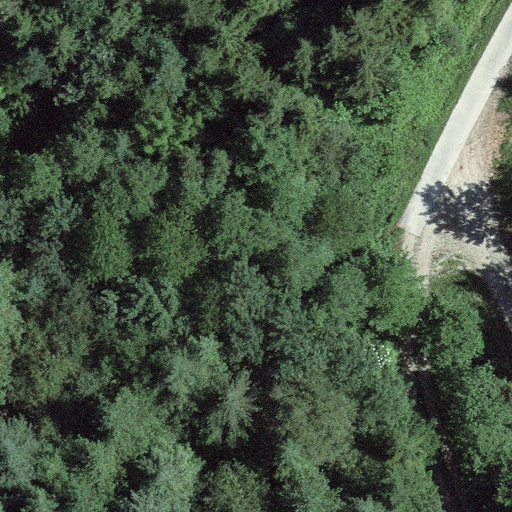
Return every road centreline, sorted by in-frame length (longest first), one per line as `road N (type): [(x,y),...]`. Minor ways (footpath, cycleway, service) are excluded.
road 1 (track): [(462,511),(412,359),(415,251),(454,158)]
road 2 (track): [(454,158),(511,285)]
road 3 (track): [(511,46),(454,158)]
